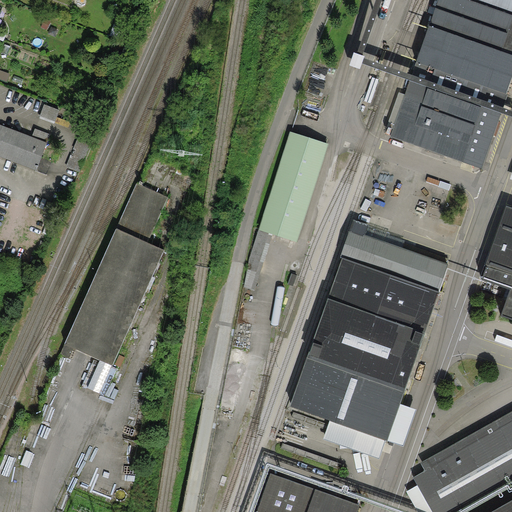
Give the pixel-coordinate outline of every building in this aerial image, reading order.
[(511,74),(511,0),(441,0),(394,139),(481,168),(511,74)] [(130,30),(114,24),(108,40),(123,46),(130,30)] [(9,72),(0,68),(0,79),(6,82),(9,72)] [(23,80),(14,77),(11,83),(20,86),(23,80)] [(59,109),(46,104),(40,118),(53,124),(59,109)] [(96,124),(83,119),(66,169),(79,173),(96,124)] [(0,156),(36,170),(50,135),(36,129),(34,134),(0,121),(0,156)] [(323,148),(286,136),(244,270),(241,294),(251,297),(268,239),(291,248),(323,148)] [(136,193),(133,192),(60,352),(84,363),(105,372),(161,252),(146,245),(167,199),(139,187),(136,193)] [(511,209),(509,209),(485,281),(511,289),(502,316),(511,319),(511,209)] [(386,439),(445,264),(351,233),(293,408),(386,439)] [(244,354),(231,350),(215,413),(228,416),(244,354)] [(511,421),(405,481),(422,511),(460,511),(511,483),(511,421)] [(357,511),(360,504),(272,473),(257,511),(357,511)] [(511,511),(511,501),(492,511),(511,511)]
